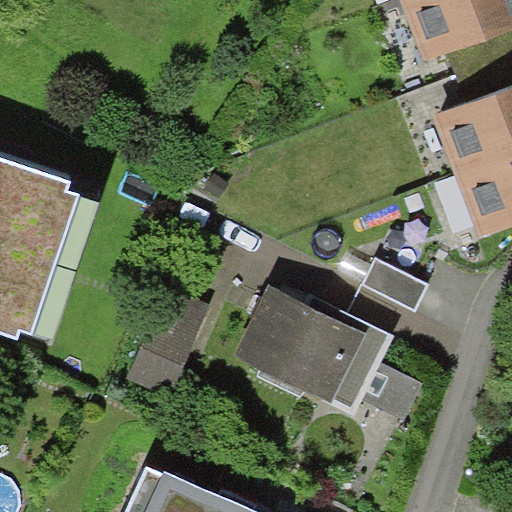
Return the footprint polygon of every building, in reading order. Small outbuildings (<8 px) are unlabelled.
[(511,0),(406,0),(426,52),(511,18),(511,0)] [(511,78),(436,107),(458,166),(511,146),(511,78)] [(511,146),(458,166),(481,226),(511,214),(511,146)] [(67,171),(0,148),(0,322),(16,328),(19,317),(30,321),(76,185),(64,181),(67,171)] [(308,302),(272,284),(240,347),(353,404),(391,327),(315,289),(308,302)] [(257,511),(147,465),(126,511),(257,511)]
